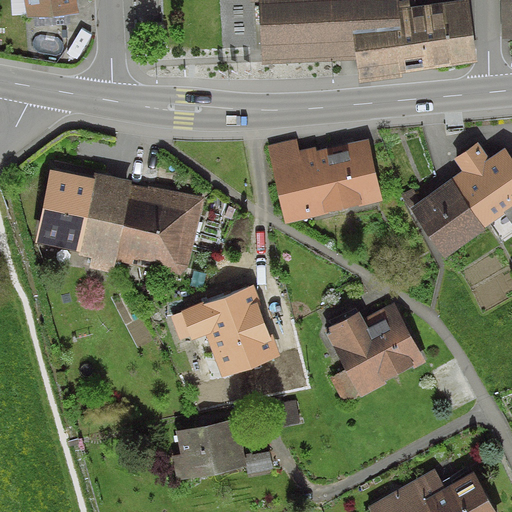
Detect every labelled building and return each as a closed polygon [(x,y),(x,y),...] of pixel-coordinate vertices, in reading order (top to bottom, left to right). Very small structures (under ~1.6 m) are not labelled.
[(26,0),(27,12),(70,9),(69,0),(26,0)] [(404,64),(397,18),(395,0),(257,0),(260,61),(354,56),(356,70),(404,64)] [(511,0),(501,0),(502,35),(511,35),(511,0)] [(464,9),(397,18),(404,64),(471,55),(464,9)] [(286,214),(373,194),(362,146),(298,161),(293,142),(268,147),(284,217),(287,217),(286,214)] [(497,235),(494,231),(511,218),(511,198),(474,144),(454,158),(468,178),(455,187),(453,184),(413,212),(440,252),(480,223),(479,222),(484,219),(496,236),(497,235)] [(114,249),(125,193),(49,178),(38,237),(40,237),(41,232),(92,243),(88,263),(110,268),(114,249)] [(404,203),(406,202),(414,198),(409,189),(400,194),(404,203)] [(125,193),(114,249),(172,262),(179,234),(182,234),(190,198),(164,193),(164,195),(144,191),(143,197),(125,193)] [(88,285),(89,296),(99,295),(97,283),(88,285)] [(202,367),(204,366),(208,376),(270,352),(246,286),(171,314),(180,339),(192,334),(203,364),(201,365),(202,367)] [(360,387),(417,355),(391,307),(389,309),(392,314),(359,331),(350,315),(326,328),(326,329),(324,330),(325,332),(327,331),(360,393),(363,392),(360,387)] [(291,403),(267,408),(270,423),(295,418),(291,403)] [(239,462),(230,421),(178,432),(183,455),(174,456),(174,457),(188,454),(192,472),(239,462)] [(242,457),(244,471),(269,466),(267,452),(242,457)] [(443,492),(431,471),(371,506),(374,511),(492,511),(472,476),(443,492)]
